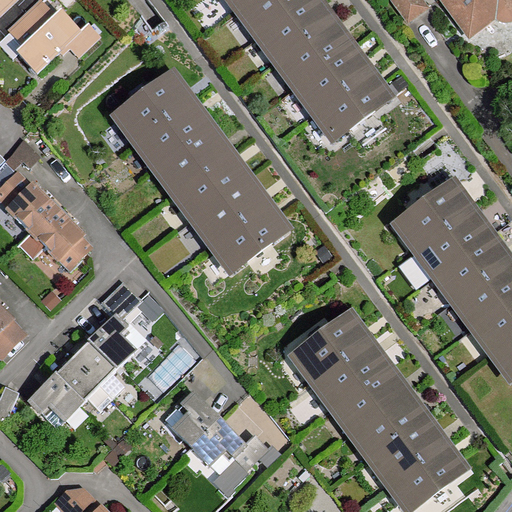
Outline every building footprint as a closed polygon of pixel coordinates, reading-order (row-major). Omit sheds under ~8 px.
[(0,30),(7,39),(13,33),(43,5),(38,0),(19,0),(0,18),(0,30)] [(0,0),(0,18),(19,0),(0,0)] [(318,0),(227,0),(330,138),(389,95),(318,0)] [(421,0),(392,0),(407,21),(427,7),(421,0)] [(511,0),(443,0),(469,35),(496,16),(502,18),(507,20),(511,18),(511,0)] [(60,23),(43,5),(13,33),(29,50),(22,56),(42,76),(70,49),(80,59),(101,39),(89,27),(82,34),(66,18),(60,23)] [(172,76),(114,119),(231,276),(288,233),(172,76)] [(39,158),(25,144),(0,173),(0,184),(8,192),(23,177),(39,158)] [(97,249),(23,177),(8,192),(0,199),(0,200),(73,273),(97,249)] [(455,184),(396,227),(509,382),(511,379),(511,261),(504,250),(483,222),(467,201),(455,184)] [(117,317),(122,322),(141,302),(123,285),(104,305),(117,317)] [(54,295),(44,305),(52,313),(62,303),(54,295)] [(29,339),(0,310),(0,358),(5,363),(29,339)] [(351,315),(292,359),(404,511),(408,511),(465,470),(351,315)] [(92,342),(119,370),(145,345),(122,322),(117,317),(92,342)] [(81,406),(119,370),(92,342),(55,379),(81,406)] [(58,429),(81,406),(55,379),(31,401),(58,429)] [(20,395),(7,390),(0,405),(0,422),(7,426),(20,395)] [(194,393),(183,404),(191,413),(175,428),(210,464),(227,448),(237,458),(214,481),(229,497),(236,490),(234,489),(249,474),(247,472),(260,459),(267,467),(281,454),(272,445),(268,449),(255,436),(245,446),(194,393)]
